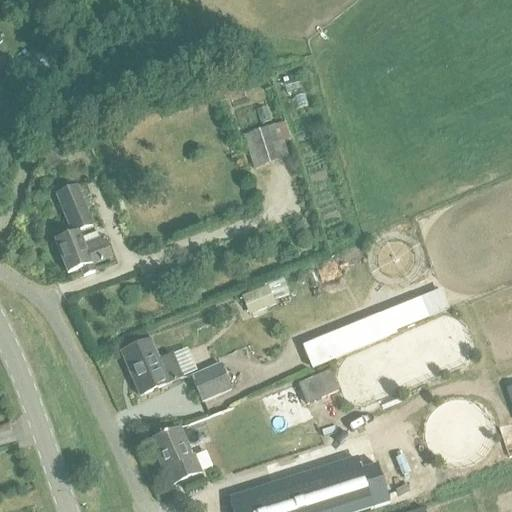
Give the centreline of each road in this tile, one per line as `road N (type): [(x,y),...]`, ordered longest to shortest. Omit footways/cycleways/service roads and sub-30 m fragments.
road 1 (residential): [(146,511),(111,425),(44,304),(0,268)]
road 2 (tertiary): [(69,511),(0,325)]
